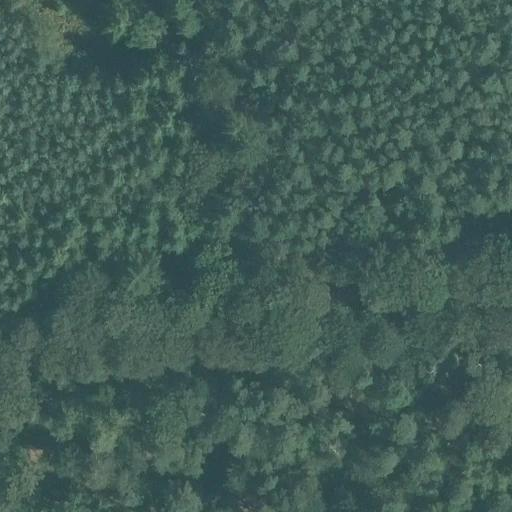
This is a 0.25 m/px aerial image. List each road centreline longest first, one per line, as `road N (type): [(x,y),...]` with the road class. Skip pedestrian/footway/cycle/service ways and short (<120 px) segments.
road 1 (track): [(0,341),(511,278)]
road 2 (track): [(157,511),(145,444),(161,319)]
